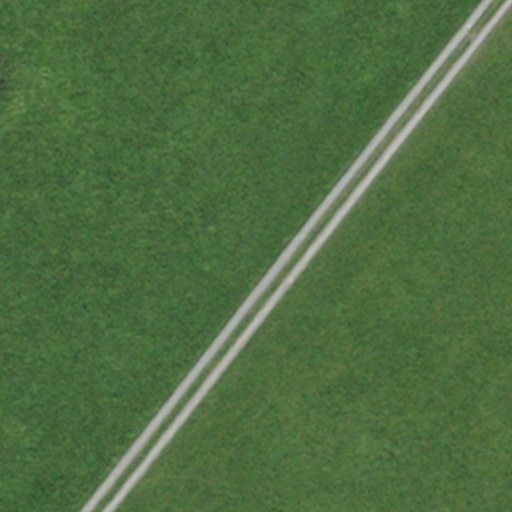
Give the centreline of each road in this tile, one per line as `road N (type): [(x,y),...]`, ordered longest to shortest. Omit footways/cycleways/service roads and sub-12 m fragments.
road 1 (track): [(92,511),(504,0)]
road 2 (track): [(304,511),(229,498),(141,511)]
